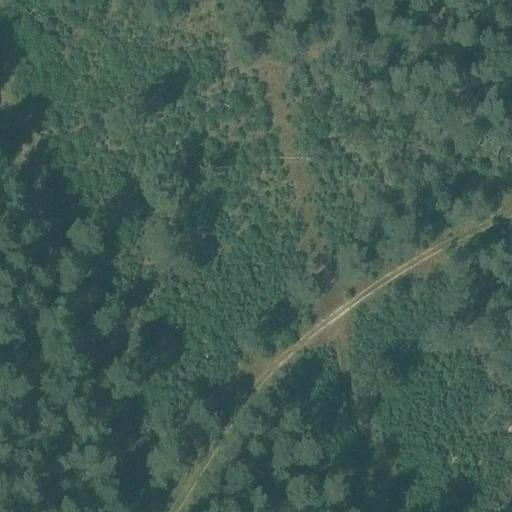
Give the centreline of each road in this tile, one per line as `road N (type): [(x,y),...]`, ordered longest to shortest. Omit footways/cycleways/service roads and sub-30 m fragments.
road 1 (track): [(164,511),(310,336),(369,283),(511,206)]
road 2 (track): [(139,511),(37,229)]
